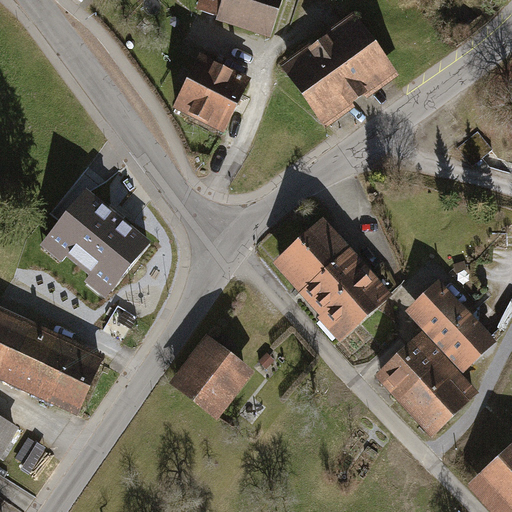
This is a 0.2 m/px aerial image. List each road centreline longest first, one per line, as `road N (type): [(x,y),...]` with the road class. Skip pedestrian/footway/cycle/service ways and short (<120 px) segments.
road 1 (tertiary): [(511,32),(270,213),(234,252)]
road 2 (residential): [(234,252),(472,511)]
road 3 (residential): [(33,0),(196,216),(234,252)]
road 4 (tertiary): [(234,252),(55,511)]
road 5 (track): [(196,216),(239,148),(291,0)]
road 6 (track): [(430,464),(477,414),(511,339)]
